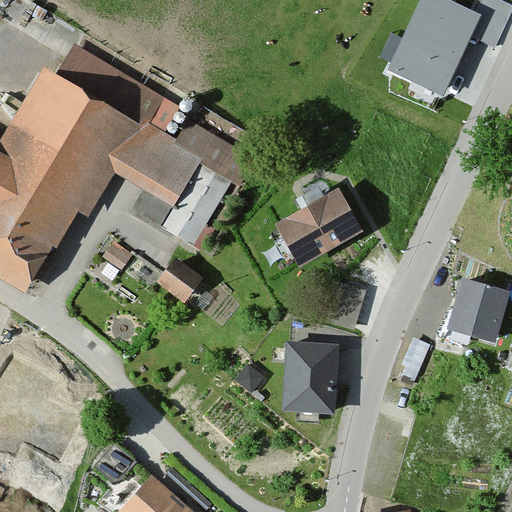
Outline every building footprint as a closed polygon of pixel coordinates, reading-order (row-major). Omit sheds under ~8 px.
[(499,18),(465,5),(452,39),(486,52),(499,18)] [(177,147),(149,129),(164,104),(75,50),(55,81),(43,74),(0,144),(0,278),(27,294),(74,217),(86,224),(116,176),(174,211),(201,166),(227,181),(242,157),(190,125),(177,147)] [(275,229),(299,272),(359,238),(335,195),(275,229)] [(114,236),(104,252),(125,266),(136,251),(114,236)] [(156,287),(184,308),(202,283),(174,263),(156,287)] [(355,326),(367,286),(336,277),(324,316),(355,326)] [(445,335),(496,345),(509,294),(460,281),(445,335)] [(281,417),(334,418),(335,346),(282,345),(281,417)] [(120,511),(188,511),(151,478),(120,511)]
